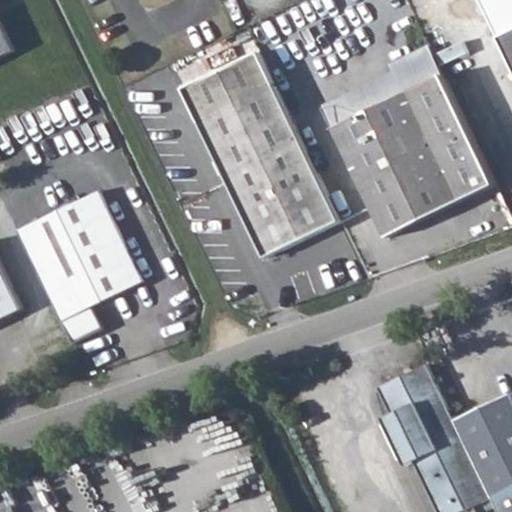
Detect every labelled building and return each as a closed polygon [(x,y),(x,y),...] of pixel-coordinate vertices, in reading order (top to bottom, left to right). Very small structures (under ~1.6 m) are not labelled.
[(511,79),(511,18),(488,31),(511,79)] [(330,211),(249,42),(172,79),(253,248),(330,211)] [(378,228),(484,178),(431,66),(325,117),(378,228)] [(91,185),(9,225),(65,339),(105,319),(96,299),(137,279),(91,185)] [(0,271),(0,312),(16,304),(0,271)] [(433,511),(462,498),(481,489),(443,412),(416,357),(368,380),(382,408),(373,413),(396,459),(405,454),(432,511),(433,511)] [(290,374),(288,368),(273,372),(274,378),(290,374)] [(511,411),(499,385),(443,412),(481,489),(487,501),(491,511),(501,511),(511,507),(511,411)] [(468,510),(487,501),(481,489),(462,498),(468,510)] [(463,511),(468,510),(462,498),(433,511),(463,511)]
